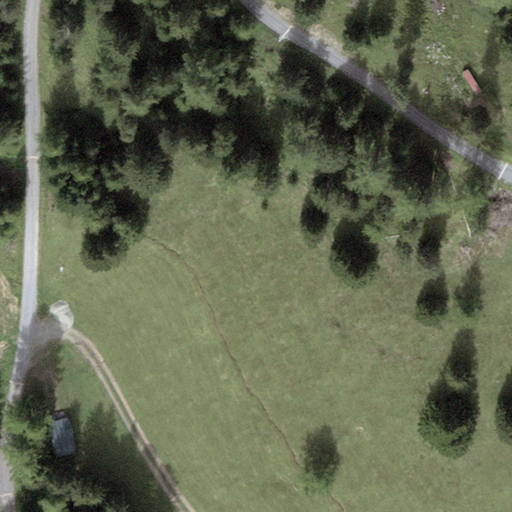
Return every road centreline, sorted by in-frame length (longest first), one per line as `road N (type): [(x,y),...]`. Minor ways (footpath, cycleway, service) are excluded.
road 1 (track): [(32,0),(30,240),(9,463),(13,511)]
road 2 (track): [(511,174),(434,139),(247,0)]
road 3 (track): [(186,511),(74,336),(60,329),(24,336)]
